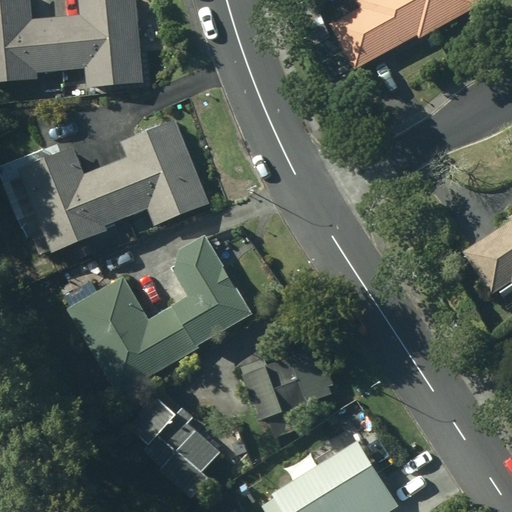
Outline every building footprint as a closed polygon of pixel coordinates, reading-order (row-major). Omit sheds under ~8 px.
[(62,69),(58,16),(28,19),(26,0),(0,0),(0,80),(33,78),(32,72),(62,69)] [(76,0),(77,14),(58,16),(62,69),(81,68),(83,86),(139,81),(132,0),(76,0)] [(470,0),(355,0),(352,2),(358,12),(326,29),(350,73),(414,39),(416,42),(476,10),(470,0)] [(312,2),(298,7),(304,23),(318,17),(312,2)] [(172,120),(118,143),(123,156),(104,164),(126,216),(145,208),(153,226),(206,204),(172,120)] [(69,146),(4,172),(12,192),(21,188),(48,253),(103,230),(101,226),(126,216),(104,164),(80,174),(69,146)] [(511,210),(505,215),(507,219),(460,250),(488,294),(507,282),(511,289),(511,210)] [(166,308),(191,350),(195,348),(193,345),(248,312),(201,234),(173,251),(167,272),(182,295),(164,306),(166,308)] [(65,307),(61,310),(113,397),(191,350),(166,308),(145,320),(118,276),(92,291),(86,281),(59,298),(65,307)] [(286,416),(300,411),(298,404),(333,392),(324,368),(318,370),(313,355),(288,364),(285,356),(236,374),(252,420),(261,417),(268,438),(291,430),(286,416)] [(142,444),(136,451),(187,495),(203,477),(198,473),(216,451),(182,421),(187,415),(161,392),(153,400),(150,397),(145,403),(142,401),(132,412),(135,415),(124,427),(142,444)] [(270,499),(258,506),(261,511),(387,511),(393,509),(354,442),(266,493),(270,499)]
